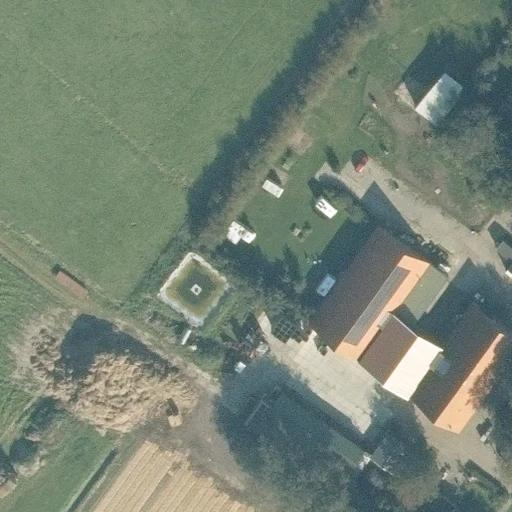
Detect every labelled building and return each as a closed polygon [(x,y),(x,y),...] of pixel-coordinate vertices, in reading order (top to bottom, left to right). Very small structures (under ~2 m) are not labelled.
[(435,119),(465,82),(444,65),(414,101),(435,119)] [(511,94),(508,92),(488,117),(511,135),(511,94)] [(379,222),(308,320),(357,356),(393,307),(428,258),(379,222)] [(393,307),(357,356),(407,391),(458,428),(511,353),(511,328),(472,300),(442,342),(393,307)] [(370,451),(362,445),(363,444),(282,387),(258,420),(338,478),(348,484),(369,452),(392,469),(411,443),(387,426),(370,451)] [(423,478),(415,488),(425,495),(432,485),(423,478)] [(446,511),(463,511),(454,505),(457,502),(441,490),(432,502),(446,511)]
